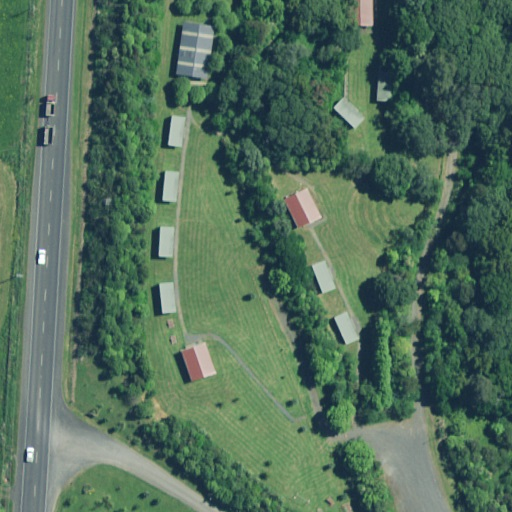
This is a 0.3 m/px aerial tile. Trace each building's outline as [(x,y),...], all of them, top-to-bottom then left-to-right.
[(348,0),(348,26),(374,26),(373,0),(348,0)] [(183,22),(175,74),(192,77),(207,79),(214,27),(210,26),(183,22)] [(378,70),(376,99),(390,100),(392,71),(378,70)] [(365,119),(344,99),(335,109),(356,129),(365,119)] [(181,147),(185,118),(171,116),(167,145),(181,147)] [(176,202),(178,173),(165,171),(162,201),(176,202)] [(282,199),(296,227),(319,216),(305,187),(282,199)] [(172,257),(174,228),(160,227),(158,257),(172,257)] [(310,265),(321,292),(334,287),(323,259),(310,265)] [(158,285),(162,314),(176,313),(172,283),(158,285)] [(333,317),(344,343),(357,338),(346,311),(333,317)] [(179,350),(190,381),(214,372),(203,342),(179,350)]
